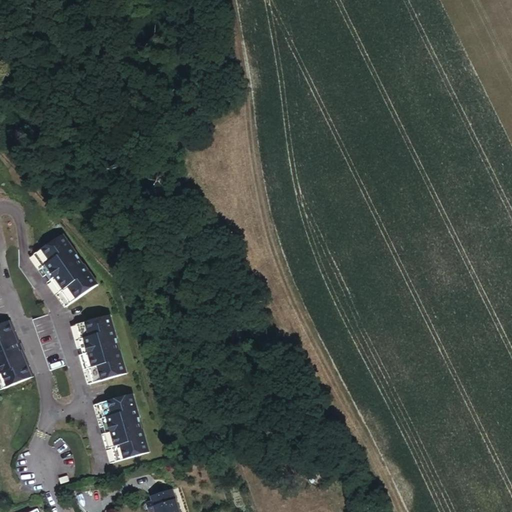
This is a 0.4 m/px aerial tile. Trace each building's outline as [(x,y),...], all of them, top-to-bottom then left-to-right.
[(65,240),(32,262),(45,281),(50,278),(54,284),(49,287),(66,312),(99,290),(65,240)] [(50,278),(45,281),(49,287),(54,284),(50,278)] [(33,322),(52,371),(68,365),(49,316),(33,322)] [(111,321),(72,331),(79,353),(84,352),(86,358),(80,360),(88,390),(126,379),(111,321)] [(20,345),(11,322),(0,325),(0,377),(5,389),(33,378),(24,355),(22,356),(18,346),(20,345)] [(132,400),(94,411),(100,433),(106,432),(107,438),(102,440),(110,469),(148,459),(132,400)] [(298,505),(296,501),(288,505),(291,510),(298,505)]
